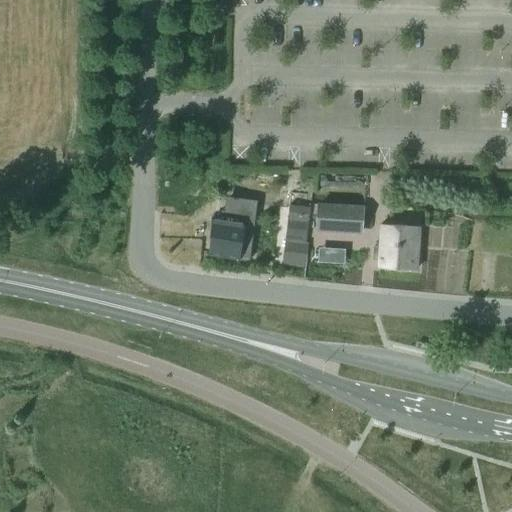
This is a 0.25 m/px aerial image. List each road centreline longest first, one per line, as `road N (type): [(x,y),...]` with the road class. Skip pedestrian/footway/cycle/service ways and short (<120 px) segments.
road 1 (unclassified): [(511,316),(147,274),(140,258),(150,0)]
road 2 (secondary): [(511,413),(0,282)]
road 3 (unclassified): [(415,511),(300,435),(193,384),(0,326)]
